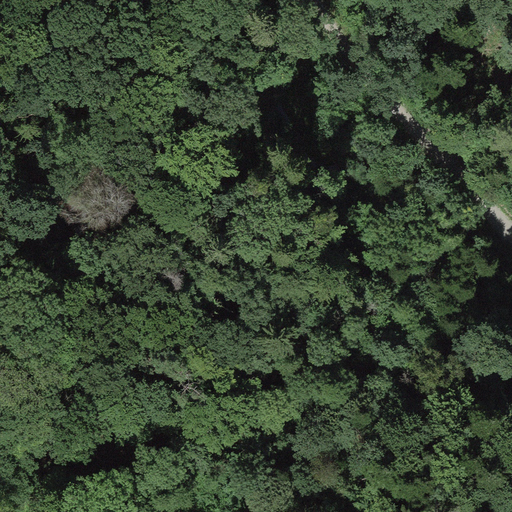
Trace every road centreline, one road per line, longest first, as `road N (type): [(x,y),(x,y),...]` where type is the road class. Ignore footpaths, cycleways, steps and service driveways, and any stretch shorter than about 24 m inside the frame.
road 1 (track): [(319,0),(332,35),(511,240)]
road 2 (track): [(355,0),(415,45),(511,39)]
